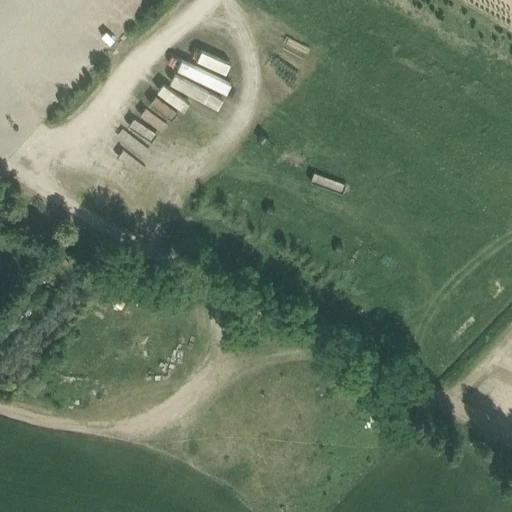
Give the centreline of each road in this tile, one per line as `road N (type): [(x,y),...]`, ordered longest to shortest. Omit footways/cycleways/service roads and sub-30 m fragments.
road 1 (track): [(0,156),(511,436)]
road 2 (unknown): [(0,145),(83,135),(138,90),(203,0)]
